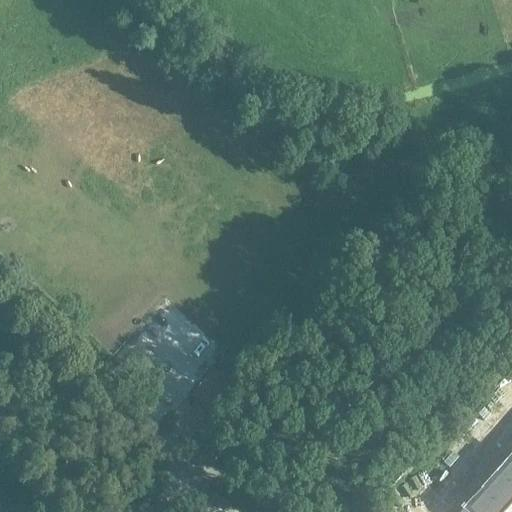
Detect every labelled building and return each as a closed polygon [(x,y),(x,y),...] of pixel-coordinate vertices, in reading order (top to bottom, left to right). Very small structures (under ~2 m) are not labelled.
[(492,400),(486,408),(495,416),(501,408),(492,400)] [(501,408),(495,416),(504,424),(510,416),(501,408)] [(460,436),(454,443),(463,451),(469,444),(460,436)] [(469,444),(463,451),(472,459),(478,452),(469,444)] [(509,455),(494,472),(511,488),(511,456),(508,453),(507,454),(509,455)] [(440,459),(434,466),(443,474),(449,467),(440,459)] [(511,511),(511,488),(494,472),(478,490),(501,511),(511,511)] [(0,511),(2,511),(1,511),(9,503),(11,501),(0,490),(0,511)] [(501,511),(478,490),(461,509),(464,511),(501,511)]
